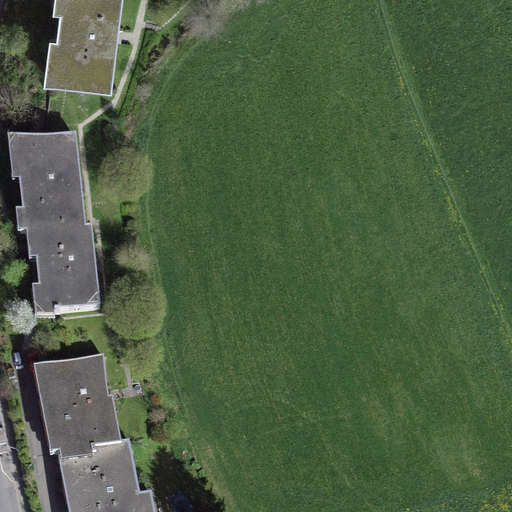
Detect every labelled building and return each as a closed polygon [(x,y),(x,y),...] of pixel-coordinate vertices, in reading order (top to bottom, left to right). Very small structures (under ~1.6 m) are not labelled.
[(51,0),(51,4),(54,4),(52,25),(46,24),(39,80),(112,90),(123,0),(51,0)] [(25,223),(31,222),(32,238),(34,237),(85,232),(75,139),(24,144),(17,145),(25,223)] [(85,232),(34,237),(42,316),(100,310),(91,231),(85,232)] [(65,456),(121,445),(112,401),(108,401),(106,389),(104,360),(41,372),(57,457),(65,456)] [(65,456),(75,511),(153,511),(151,496),(139,498),(129,444),(121,445),(65,456)]
